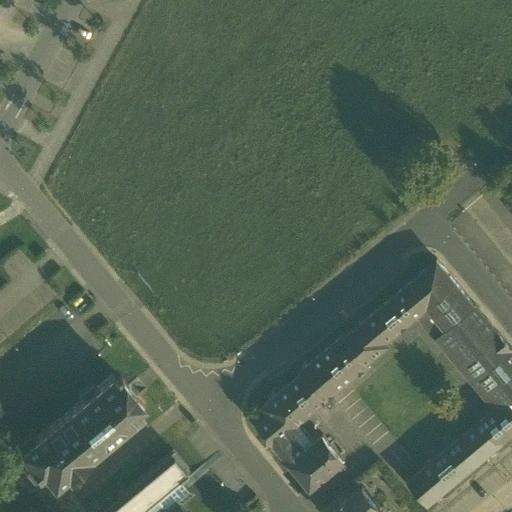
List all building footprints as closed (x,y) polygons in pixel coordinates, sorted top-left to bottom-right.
[(457,283),(437,259),(345,335),(343,334),(300,370),(301,373),(303,372),(325,399),(368,363),(367,362),(389,343),(386,340),(417,314),(495,408),(408,480),(428,503),(511,433),(511,349),(473,303),(457,283)] [(301,373),(263,405),(270,414),(258,423),(310,487),(344,459),(323,434),(305,449),(297,439),(295,441),(288,433),(297,426),(295,423),(325,399),(303,372),(301,373)] [(116,382),(111,376),(19,454),(39,477),(42,474),(54,488),(66,478),(69,482),(81,472),(78,468),(143,414),(138,408),(143,404),(121,379),(116,382)] [(172,455),(103,511),(151,511),(173,494),(182,506),(194,495),(180,478),(187,472),(186,470),(185,471),(172,455)] [(362,485),(349,496),(348,495),(339,503),(340,504),(330,511),(380,511),(378,509),(380,507),(362,485)] [(151,511),(187,511),(182,506),(173,494),(151,511)]
